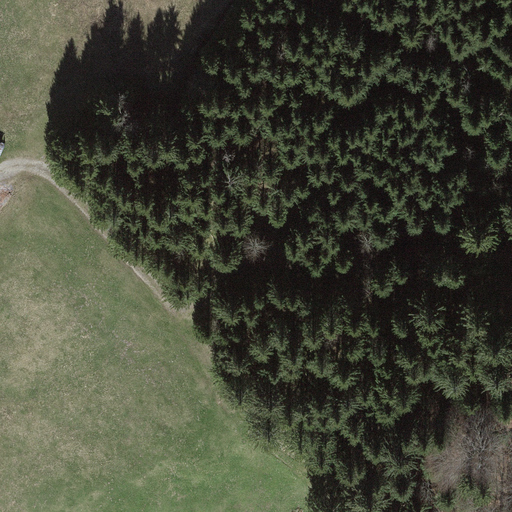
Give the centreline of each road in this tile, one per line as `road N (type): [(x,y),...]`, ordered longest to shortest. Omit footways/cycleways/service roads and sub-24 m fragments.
road 1 (track): [(0,170),(20,166),(56,176),(187,307),(209,304),(255,267),(340,268),(424,234),(511,224)]
road 2 (track): [(209,304),(340,511)]
